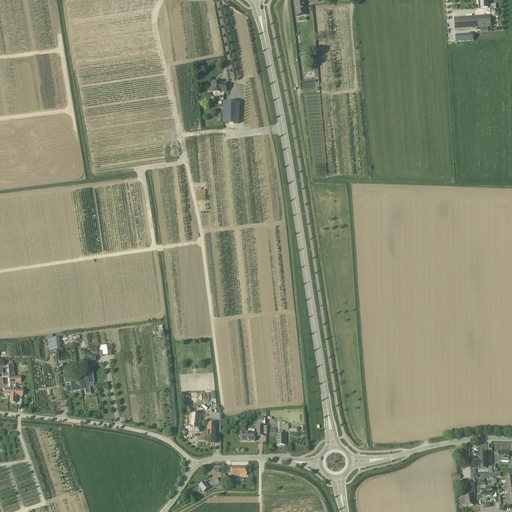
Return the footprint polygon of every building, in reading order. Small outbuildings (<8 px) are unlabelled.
[(305,13),(305,7),(303,0),(293,0),(296,14),(305,13)] [(493,8),(493,9),(490,12),(491,15),(493,17),(497,17),(499,14),(499,11),(496,9),(496,4),(488,5),(487,0),(478,0),(479,9),(488,8),(493,8)] [(475,18),(455,20),(455,29),(490,27),(489,19),(489,17),(475,18)] [(212,93),(219,93),(220,93),(220,92),(226,92),(226,84),(221,84),(221,82),(212,82),(212,93)] [(223,124),(237,124),(238,124),(239,104),(223,103),(223,124)] [(206,198),(205,192),(205,191),(195,192),(196,199),(206,198)] [(60,350),(58,338),(47,340),(49,352),(60,350)] [(108,354),(106,345),(98,346),(99,351),(101,351),(102,355),(108,354)] [(79,381),(80,391),(85,390),(85,392),(85,395),(90,394),(89,384),(94,384),(92,371),(84,373),(85,379),(79,380),(79,381)] [(16,390),(15,384),(16,384),(15,377),(14,372),(9,373),(9,378),(9,384),(10,384),(9,388),(6,388),(6,389),(4,389),(3,395),(10,396),(13,396),(14,393),(16,393),(17,390),(16,390)] [(71,392),(80,391),(79,381),(79,380),(78,378),(70,380),(69,377),(64,378),(65,384),(70,383),(71,392)] [(16,396),(22,397),(22,391),(17,390),(16,393),(14,393),(13,396),(10,396),(9,403),(15,403),(16,396)] [(190,421),(189,432),(199,433),(201,415),(190,414),(189,421),(190,421)] [(215,436),(216,421),(207,421),(207,436),(215,436)] [(263,437),(264,426),(257,426),(257,433),(255,433),(242,432),(242,434),(241,434),(241,439),(242,439),(242,441),(255,442),(255,436),(257,436),(263,437)] [(277,435),(277,446),(286,446),(286,435),(277,435)] [(509,461),(510,461),(510,467),(511,467),(511,457),(511,458),(511,454),(509,453),(505,453),(505,452),(498,452),(498,461),(509,461)] [(478,460),(472,461),(472,468),(472,469),(476,469),(479,469),(484,469),(487,468),(486,453),(478,454),(478,460)] [(231,476),(235,476),(247,476),(247,467),(230,467),(231,476)] [(204,482),(199,487),(204,492),(209,487),(210,487),(212,486),(219,483),(217,479),(210,482),(207,484),(206,485),(204,482)] [(480,488),(477,488),(478,494),(481,494),(481,500),(487,499),(485,486),(485,489),(481,490),(480,488)] [(491,486),(485,486),(487,499),(492,498),(492,493),(492,492),(494,492),(494,486),(491,486)] [(469,496),(464,496),(465,504),(466,507),(473,506),(472,496),(475,496),(474,489),(468,490),(469,496)]
